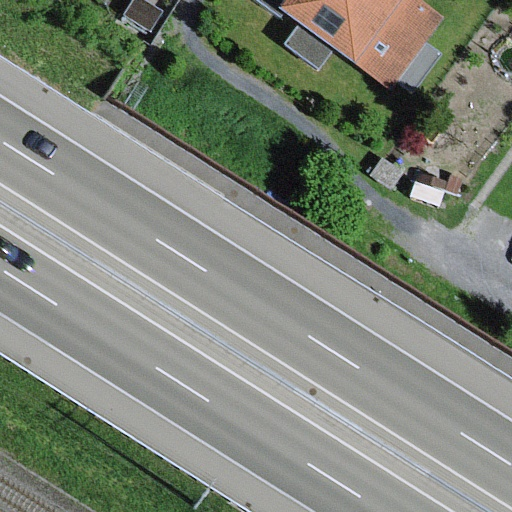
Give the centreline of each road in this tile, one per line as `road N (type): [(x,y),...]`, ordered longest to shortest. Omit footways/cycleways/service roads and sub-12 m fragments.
road 1 (motorway): [(511,464),(0,140)]
road 2 (motorway): [(0,274),(381,511)]
